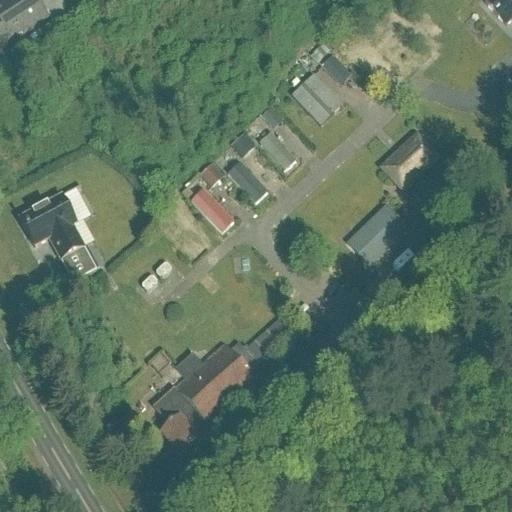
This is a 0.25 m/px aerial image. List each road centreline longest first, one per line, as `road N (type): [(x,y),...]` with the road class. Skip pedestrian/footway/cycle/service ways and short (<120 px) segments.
road 1 (track): [(344,344),(511,190)]
road 2 (primary): [(89,511),(0,357)]
